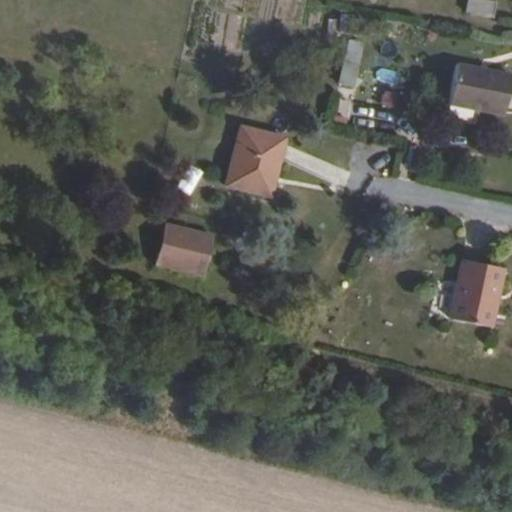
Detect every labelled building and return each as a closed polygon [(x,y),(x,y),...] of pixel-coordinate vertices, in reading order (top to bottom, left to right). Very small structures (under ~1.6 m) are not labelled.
[(497,0),(472,0),(470,14),(494,18),(497,0)] [(346,63),(341,83),(354,86),(359,66),(346,63)] [(510,75),(457,64),(450,102),(502,113),(510,75)] [(400,108),(402,93),(385,90),(383,106),(400,108)] [(274,169),(282,135),(242,125),(227,185),(272,196),(278,171),(274,169)] [(287,136),(282,135),(274,169),(278,171),(287,136)] [(214,235),(166,222),(155,261),(205,274),(214,235)] [(492,296),(499,265),(463,257),(451,316),(492,325),(498,298),(492,296)] [(505,266),(499,265),(492,296),(498,298),(505,266)]
